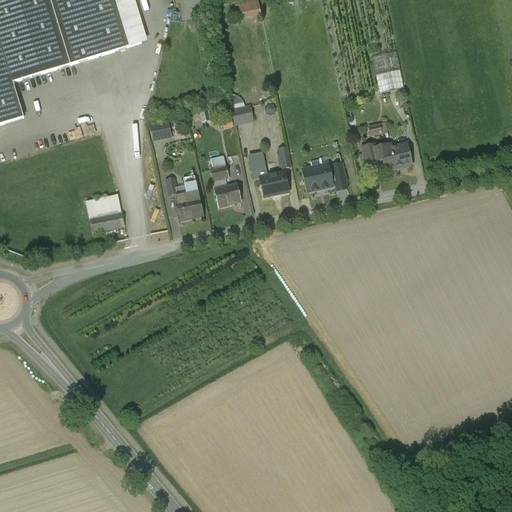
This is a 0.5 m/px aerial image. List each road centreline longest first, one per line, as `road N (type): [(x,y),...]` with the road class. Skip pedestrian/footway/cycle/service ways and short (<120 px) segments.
road 1 (unclassified): [(511,168),(148,252),(24,291)]
road 2 (tertiary): [(15,324),(174,511)]
